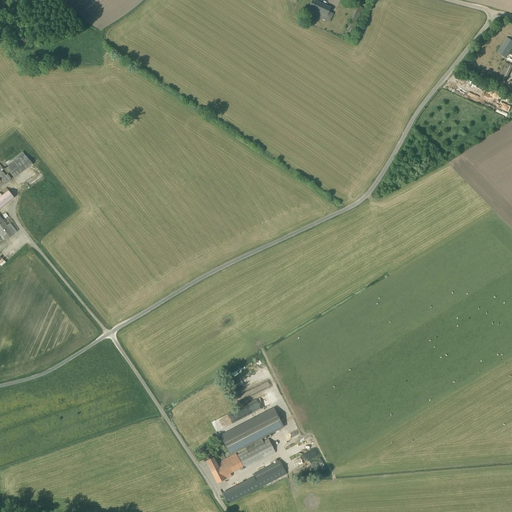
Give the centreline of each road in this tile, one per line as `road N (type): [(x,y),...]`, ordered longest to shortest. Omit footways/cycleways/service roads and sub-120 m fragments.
road 1 (unclassified): [(108,333),(203,274),(362,196),(497,12)]
road 2 (unclassified): [(226,511),(108,333)]
road 3 (unclassified): [(108,333),(19,226)]
road 4 (unclassified): [(0,385),(42,374),(108,333)]
